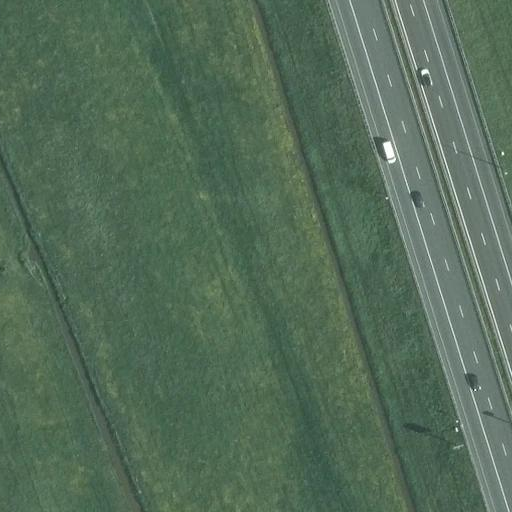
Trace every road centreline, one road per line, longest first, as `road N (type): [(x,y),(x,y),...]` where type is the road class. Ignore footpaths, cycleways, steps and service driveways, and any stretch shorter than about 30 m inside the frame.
road 1 (motorway): [(355,0),(511,501)]
road 2 (motorway): [(511,310),(415,0)]
